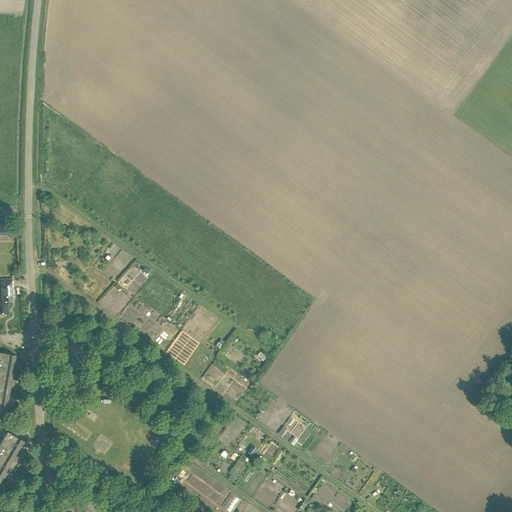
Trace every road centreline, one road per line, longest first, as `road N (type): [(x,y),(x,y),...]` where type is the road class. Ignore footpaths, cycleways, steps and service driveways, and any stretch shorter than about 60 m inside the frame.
road 1 (track): [(30,262),(377,511)]
road 2 (track): [(27,182),(272,353),(310,305)]
road 3 (unclassified): [(33,337),(27,171),(37,0)]
road 4 (unclassified): [(31,511),(43,472),(33,337)]
